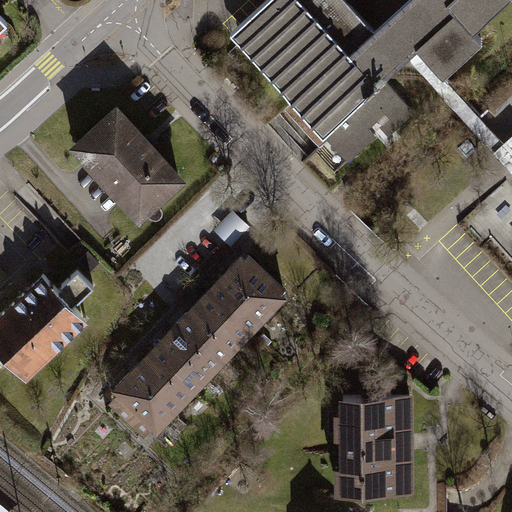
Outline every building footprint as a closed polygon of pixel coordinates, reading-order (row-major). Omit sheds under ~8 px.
[(246,0),(224,20),(348,161),(409,107),(382,77),(403,58),(420,43),(448,75),(491,38),(481,28),(511,0),(401,0),(375,23),(354,0),(246,0)] [(511,129),(502,137),(448,75),(420,43),(403,58),(511,179),(511,178),(511,129)] [(69,149),(140,225),(187,182),(116,105),(69,149)] [(250,224),(233,208),(215,228),(232,244),(250,224)] [(219,272),(265,319),(286,298),(240,251),(219,272)] [(197,293),(243,340),(264,319),(218,273),(197,293)] [(0,315),(0,346),(24,372),(84,316),(44,274),(0,315)] [(176,315),(222,361),(243,341),(197,294),(176,315)] [(155,336),(201,382),(222,361),(176,315),(155,336)] [(133,357),(179,404),(200,383),(154,336),(133,357)] [(112,378),(158,425),(179,404),(133,357),(112,378)] [(91,399),(137,446),(158,425),(112,379),(91,399)] [(331,392),(328,494),(412,497),(414,395),(331,392)]
